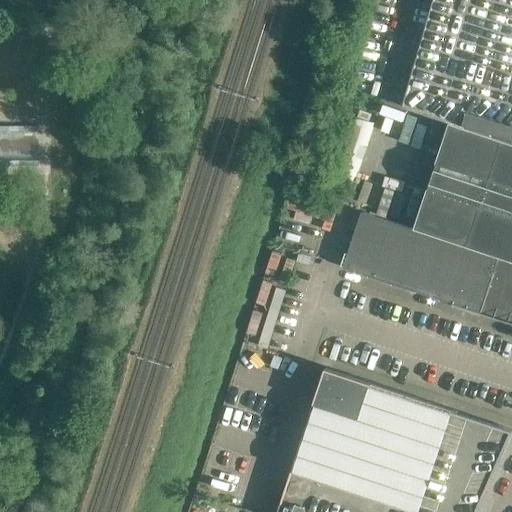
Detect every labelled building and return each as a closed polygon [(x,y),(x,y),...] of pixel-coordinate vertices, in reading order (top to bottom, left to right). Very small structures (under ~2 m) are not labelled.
[(511,0),(433,0),(403,106),(450,122),(450,121),(511,142),(511,0)] [(399,136),(406,107),(383,102),(376,131),(399,136)] [(375,123),(345,113),(321,190),(350,199),(375,123)] [(428,186),(415,228),(511,260),(511,142),(450,121),(450,122),(436,162),(437,163),(429,187),(428,186)] [(362,211),(345,266),(511,321),(511,260),(415,228),(362,211)] [(511,428),(326,367),(278,511),(476,511),(511,432),(511,428)]
